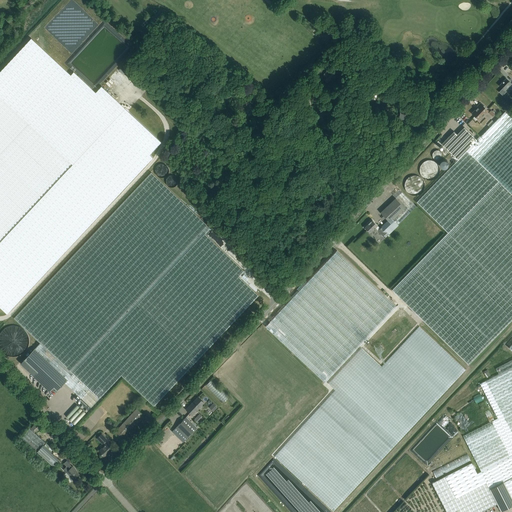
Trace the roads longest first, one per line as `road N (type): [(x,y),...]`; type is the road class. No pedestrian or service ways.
road 1 (unclassified): [(104,481),(511,54)]
road 2 (unknown): [(0,320),(164,151),(168,119),(127,82)]
road 3 (unclassified): [(104,481),(0,362)]
road 4 (unknown): [(332,238),(419,324)]
